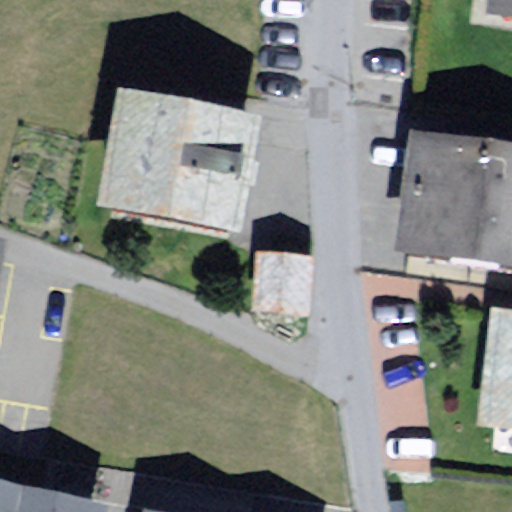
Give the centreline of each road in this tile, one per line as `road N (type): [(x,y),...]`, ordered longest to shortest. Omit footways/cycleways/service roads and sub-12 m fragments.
road 1 (residential): [(368,511),(350,382),(333,107)]
road 2 (residential): [(333,107),(511,136)]
